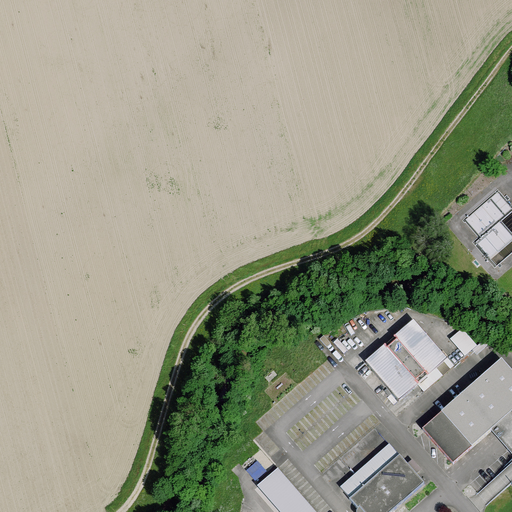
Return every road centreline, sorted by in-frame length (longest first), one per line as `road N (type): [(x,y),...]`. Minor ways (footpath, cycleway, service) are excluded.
road 1 (track): [(120,511),(147,469),(184,343),(210,305),(259,274),(366,231),(511,49)]
road 2 (unknown): [(400,435),(479,370),(511,367)]
